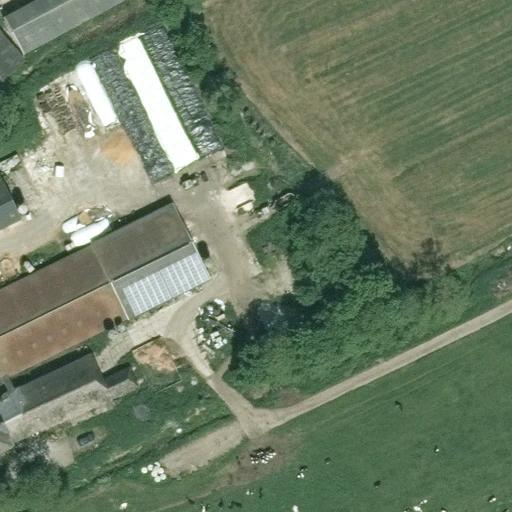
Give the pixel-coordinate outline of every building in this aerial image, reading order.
[(37,0),(1,16),(19,56),(146,0),(37,0)] [(0,82),(24,62),(0,33),(0,82)] [(120,49),(132,73),(147,66),(134,42),(120,49)] [(157,134),(131,69),(116,74),(108,55),(91,62),(109,107),(130,99),(146,139),(157,134)] [(52,88),(62,121),(77,117),(74,106),(96,99),(89,76),(52,88)] [(32,138),(53,170),(69,159),(49,128),(32,138)] [(0,235),(26,224),(3,177),(0,178),(0,235)] [(5,376),(126,318),(127,320),(209,281),(171,205),(92,245),(92,247),(0,291),(0,379),(7,394),(1,397),(2,398),(0,399),(0,452),(12,447),(10,443),(38,430),(39,431),(135,385),(126,367),(100,380),(88,354),(21,387),(12,390),(5,376)] [(153,390),(180,378),(159,333),(126,349),(139,377),(145,375),(153,390)] [(105,447),(142,433),(133,407),(122,410),(125,417),(98,427),(105,447)]
